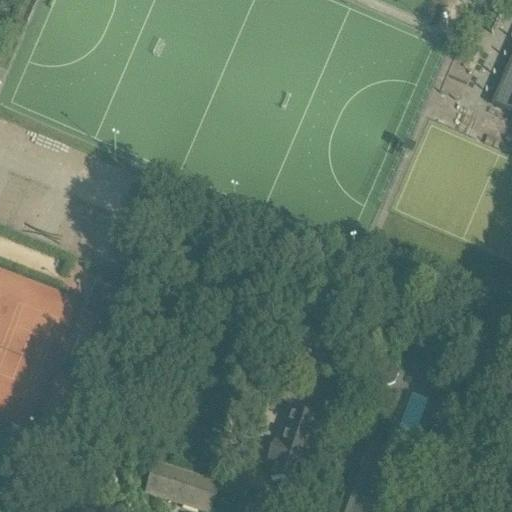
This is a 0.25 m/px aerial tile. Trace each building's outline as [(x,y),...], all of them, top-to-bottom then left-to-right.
[(511,72),(496,110),(511,116),(511,72)] [(85,315),(98,320),(88,347),(108,355),(122,321),(126,322),(134,300),(95,286),(85,315)] [(303,323),(297,342),(317,349),(318,346),(330,350),(335,334),(323,330),(325,327),(308,322),(307,325),(303,323)] [(427,345),(415,341),(407,363),(446,377),(455,352),(428,341),(427,345)] [(273,466),(276,467),(271,482),(294,490),(299,475),(307,477),(313,459),(305,456),(317,422),(294,414),(282,449),(279,448),(273,466)] [(408,511),(401,509),(415,471),(375,456),(366,481),(351,476),(337,511),(408,511)] [(210,511),(218,488),(156,468),(147,495),(197,511),(210,511)] [(252,479),(238,475),(231,495),(245,500),(252,479)]
